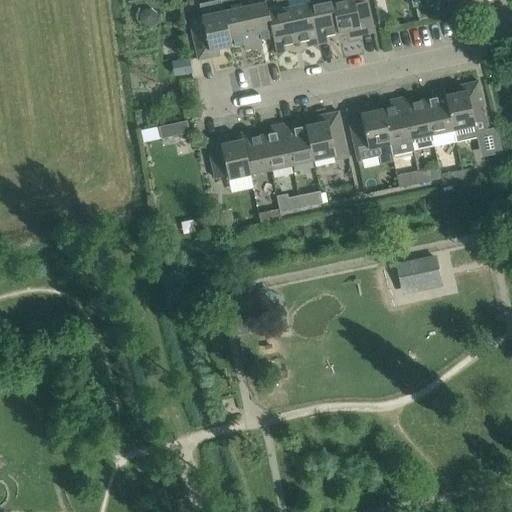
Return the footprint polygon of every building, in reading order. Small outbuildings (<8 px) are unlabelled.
[(198,60),(220,55),(218,49),(230,46),(221,1),(220,0),(215,0),(198,4),(201,19),(189,21),(198,60)] [(242,0),(222,0),(221,0),(221,1),(223,10),(230,46),(243,44),(244,50),(253,48),(244,5),(242,0)] [(264,0),(265,1),(267,11),(272,37),(276,53),(285,51),(284,45),(295,43),(286,0),(264,0)] [(309,3),(308,3),(308,0),(286,0),(295,43),(308,40),(310,46),(317,45),(309,3)] [(326,36),(338,33),(330,0),(320,0),(309,3),(317,45),(327,42),(326,36)] [(374,32),(367,1),(366,0),(330,0),(338,33),(351,31),(352,37),(374,32)] [(410,0),(412,7),(416,7),(419,21),(436,17),(467,10),(464,0),(410,0)] [(272,37),(267,11),(265,1),(244,5),(253,48),(262,46),(261,40),(272,37)] [(453,130),(453,129),(456,143),(477,138),(476,133),(489,130),(478,81),(456,86),(457,92),(446,95),(444,89),(453,130)] [(452,130),(453,130),(444,89),(435,91),(436,97),(424,100),(432,134),(431,135),(434,147),(455,142),(452,130)] [(432,134),(424,100),(412,102),(410,96),(401,98),(411,139),(431,135),(432,134)] [(391,107),(382,109),(389,144),(392,156),(413,152),(411,139),(401,98),(393,100),(394,106),(391,107)] [(370,111),(368,105),(359,108),(361,114),(349,117),(347,110),(346,110),(355,147),(365,145),(366,148),(377,146),(380,163),(393,160),(382,109),(370,111)] [(313,161),(334,156),(335,160),(349,157),(338,112),(316,116),(317,123),(305,126),(313,161)] [(313,161),(305,126),(293,128),(292,122),(282,124),(291,166),(313,161)] [(270,170),(291,166),(282,124),(274,126),(275,132),(262,135),(270,170)] [(270,170),(262,135),(251,137),(249,131),(240,133),(250,175),(270,170)] [(227,180),(250,175),(240,133),(241,139),(230,142),(228,136),(206,140),(215,178),(226,176),(227,180)] [(462,170),(464,182),(475,180),(473,168),(462,170)] [(432,181),(432,180),(429,170),(418,172),(420,183),(432,181)] [(442,187),(464,182),(462,170),(439,175),(442,187)] [(397,188),(420,183),(418,172),(407,175),(407,173),(394,175),(397,188)] [(311,193),(298,196),(300,208),(313,205),(311,193)] [(287,194),(276,196),(278,208),(279,212),(300,208),(298,196),(288,198),(287,194)] [(279,213),(278,208),(269,210),(269,209),(258,212),(260,224),(280,219),(279,215),(280,215),(279,213)] [(230,210),(211,214),(215,231),(234,226),(230,210)] [(397,266),(401,288),(440,280),(435,258),(397,266)] [(251,296),(240,298),(242,310),(254,308),(251,296)]
